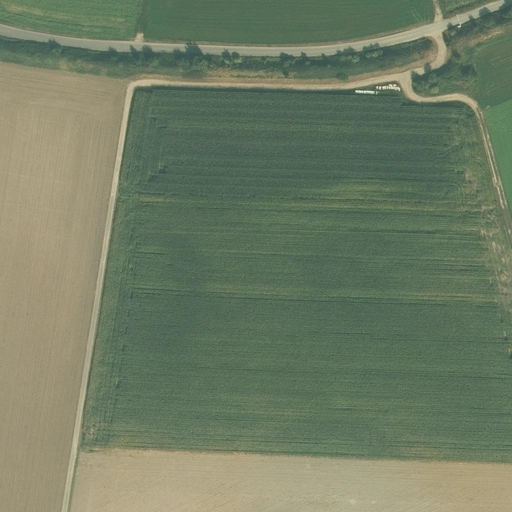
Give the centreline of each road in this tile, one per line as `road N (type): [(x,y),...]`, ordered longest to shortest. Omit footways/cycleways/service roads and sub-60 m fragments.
road 1 (track): [(61,511),(129,80)]
road 2 (track): [(129,80),(265,88),(400,75),(442,55),(436,0)]
road 3 (track): [(400,75),(408,93),(461,96),(477,111),(511,236)]
